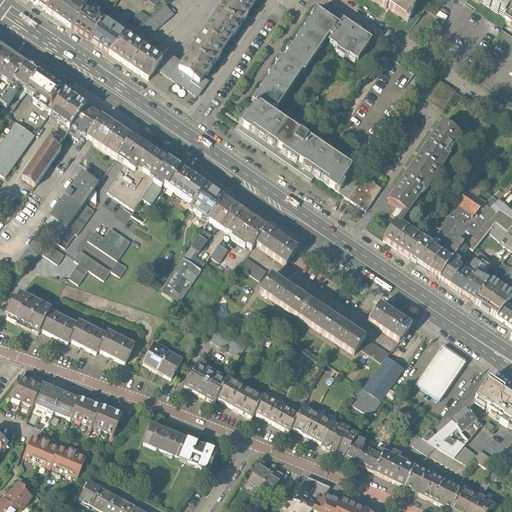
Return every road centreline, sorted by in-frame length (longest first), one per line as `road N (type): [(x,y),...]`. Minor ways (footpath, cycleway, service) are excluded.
road 1 (primary): [(184,136),(511,363)]
road 2 (residential): [(252,444),(2,352)]
road 3 (primary): [(0,13),(184,136)]
road 4 (residential): [(511,117),(336,0)]
road 5 (residential): [(284,0),(184,136)]
road 6 (residential): [(387,498),(252,444)]
